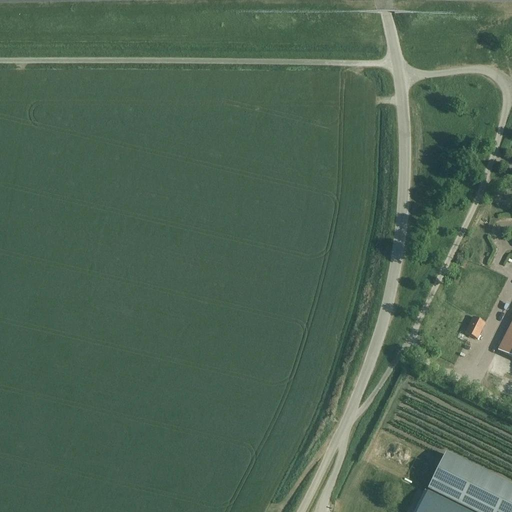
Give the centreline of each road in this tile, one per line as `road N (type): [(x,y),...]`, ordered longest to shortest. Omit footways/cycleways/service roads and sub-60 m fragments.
road 1 (unclassified): [(399,68),(411,75),(489,73),(505,84),(508,101),(482,189),(441,280),(401,354),(342,426)]
road 2 (unclassified): [(0,64),(399,68)]
road 3 (unclassified): [(342,426),(369,366),(404,233),(399,68)]
